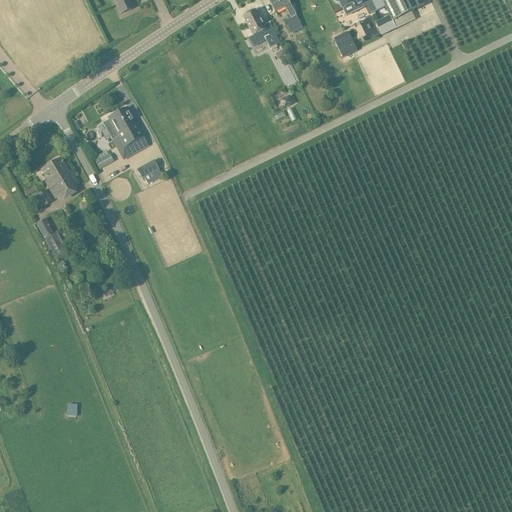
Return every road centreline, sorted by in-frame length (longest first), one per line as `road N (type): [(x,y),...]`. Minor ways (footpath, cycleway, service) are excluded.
road 1 (unclassified): [(231,511),(144,285),(53,110)]
road 2 (unclassified): [(53,110),(216,0)]
